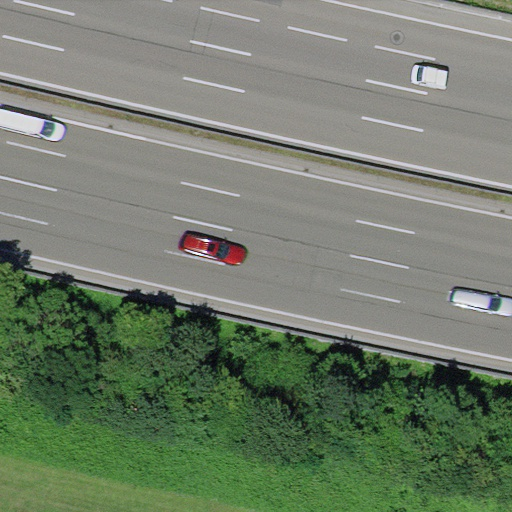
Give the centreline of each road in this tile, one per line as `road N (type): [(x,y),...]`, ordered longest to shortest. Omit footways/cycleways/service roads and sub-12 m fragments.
road 1 (motorway): [(0,154),(511,268)]
road 2 (motorway): [(511,114),(0,7)]
